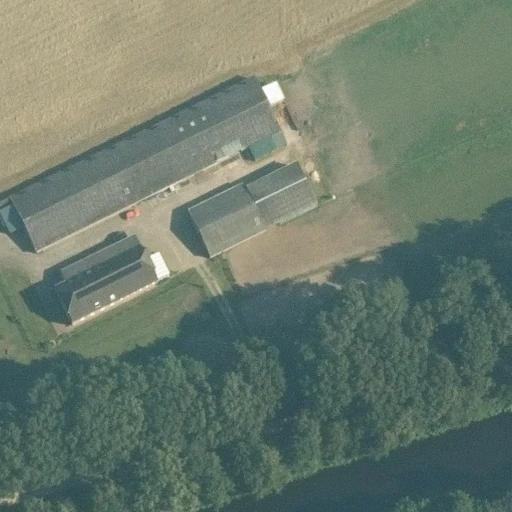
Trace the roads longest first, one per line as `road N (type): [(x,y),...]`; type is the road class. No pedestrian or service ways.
road 1 (track): [(511,354),(0,500)]
road 2 (unknown): [(0,251),(31,269),(51,266),(156,226),(181,252)]
